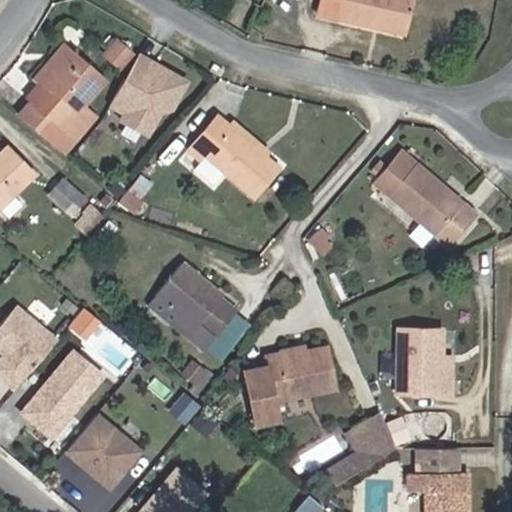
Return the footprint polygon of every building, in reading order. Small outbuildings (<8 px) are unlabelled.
[(418,18),(345,0),(330,0),(321,35),(374,48),(376,41),(410,50),(418,18)] [(122,67),(137,50),(119,34),(104,51),(122,67)] [(376,41),(374,48),(408,57),(410,50),(376,41)] [(191,76),(138,51),(107,106),(120,113),(116,120),(150,136),(191,76)] [(15,128),(58,167),(73,151),(61,139),(91,105),(59,75),(13,125),(15,128)] [(15,128),(4,142),(47,178),(58,167),(15,128)] [(205,142),(218,153),(223,148),(210,136),(205,142)] [(194,181),(194,180),(195,181),(190,187),(207,202),(216,192),(247,218),(272,191),(223,148),(218,153),(205,142),(192,156),(181,169),(187,174),(194,181)] [(393,172),(379,187),(395,203),(409,188),(393,172)] [(74,215),(89,195),(63,175),(48,194),(74,215)] [(0,176),(0,232),(27,202),(0,176)] [(395,203),(379,187),(366,200),(411,243),(399,255),(411,266),(425,255),(438,268),(467,238),(414,191),(409,188),(395,203)] [(56,206),(41,217),(61,240),(74,228),(56,206)] [(100,242),(92,249),(101,259),(109,251),(100,242)] [(171,280),(145,312),(182,344),(187,339),(202,352),(221,329),(207,317),(208,311),(171,280)] [(43,357),(2,323),(0,325),(0,401),(3,404),(43,357)] [(66,329),(54,344),(68,356),(81,341),(66,329)] [(429,358),(386,353),(382,399),(408,402),(407,416),(435,420),(437,404),(426,403),(429,358)] [(61,367),(10,427),(38,451),(90,391),(61,367)] [(256,390),(235,394),(244,443),(266,440),(263,422),(322,409),(316,371),(283,376),(281,370),(266,372),(266,377),(254,379),(256,390)] [(389,418),(396,440),(409,436),(402,414),(389,418)] [(181,429),(166,416),(155,429),(170,441),(181,429)] [(83,430),(53,466),(97,502),(127,466),(83,430)] [(353,482),(380,466),(366,431),(334,450),(344,468),(353,482)] [(353,482),(344,468),(312,487),(321,501),(353,482)] [(167,481),(141,511),(189,511),(196,505),(167,481)] [(452,511),(453,493),(397,493),(396,511),(410,511),(452,511)]
